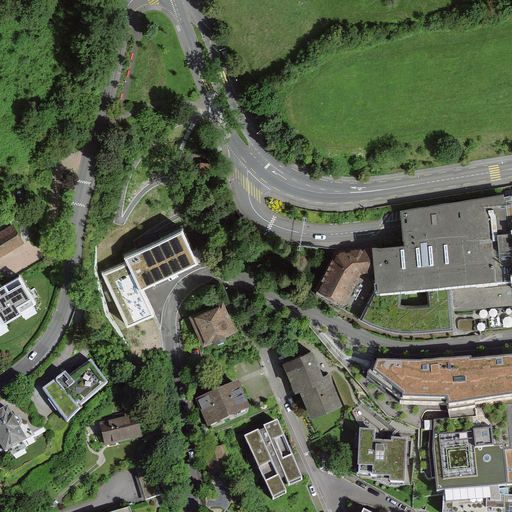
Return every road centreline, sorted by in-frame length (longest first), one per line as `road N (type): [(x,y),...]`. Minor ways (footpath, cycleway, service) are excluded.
road 1 (residential): [(191,511),(192,448),(170,319),(181,285),(199,274),(236,274),(371,340),(409,347),(511,339)]
road 2 (secondary): [(185,0),(236,127),(278,179),(313,191),(360,191),(511,168)]
road 3 (residential): [(0,385),(45,345),(67,301),(76,210),(129,0)]
road 4 (residential): [(326,494),(258,342)]
